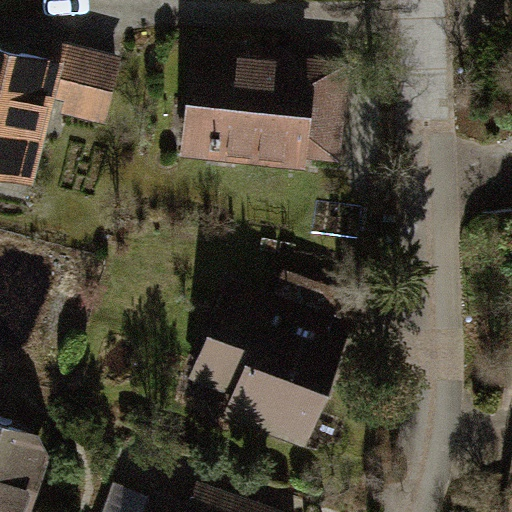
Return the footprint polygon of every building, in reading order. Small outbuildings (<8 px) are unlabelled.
[(126,49),(0,13),(0,173),(34,183),(56,109),(105,123),(126,49)] [(353,57),(198,34),(181,145),(336,168),(353,57)] [(360,323),(228,272),(182,388),(314,440),(360,323)] [(0,511),(30,511),(59,429),(0,409),(0,511)] [(290,511),(293,505),(166,461),(148,511),(290,511)]
